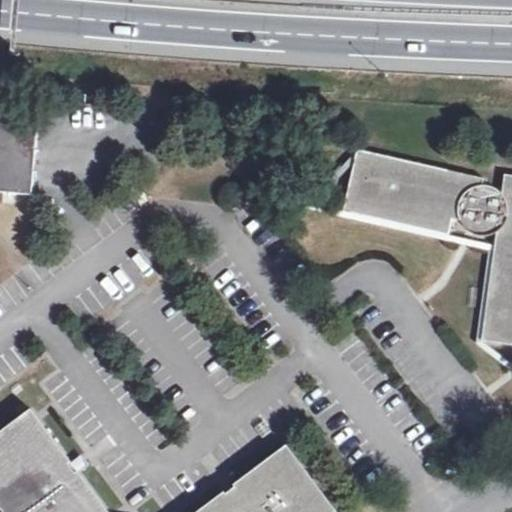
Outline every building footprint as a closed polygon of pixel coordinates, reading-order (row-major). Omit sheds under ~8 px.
[(0,193),(32,196),(38,129),(0,125),(0,193)] [(318,205),(358,162),(361,152),(335,178),(304,209),(331,215),(466,246),(490,251),(478,344),(511,370),(511,362),(484,341),(497,247),(452,236),(347,212),(318,205)] [(511,345),(511,174),(508,174),(505,195),(496,188),(486,186),(487,180),(368,154),(361,152),(358,162),(347,212),(452,236),(455,221),(462,222),(478,236),(499,235),(484,341),(511,345)] [(262,211),(250,196),(242,202),(253,217),(262,211)] [(110,511),(92,488),(82,473),(79,476),(71,465),(74,463),(67,454),(34,410),(0,435),(0,504),(5,511),(338,511),(289,446),(201,511),(110,511)] [(83,456),(74,463),(71,465),(79,476),(82,473),(91,466),(83,456)]
